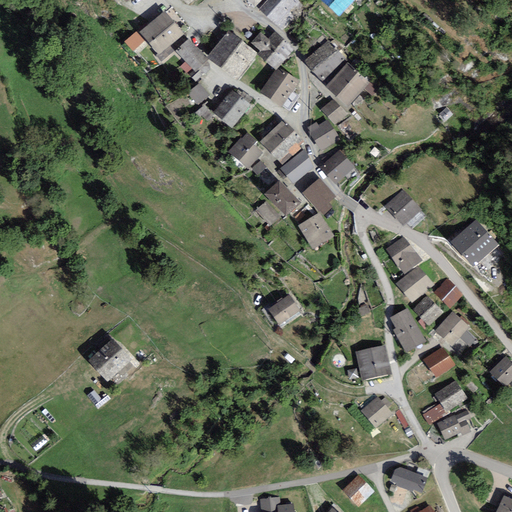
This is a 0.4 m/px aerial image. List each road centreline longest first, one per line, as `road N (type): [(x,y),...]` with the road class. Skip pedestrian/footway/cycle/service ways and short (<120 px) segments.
road 1 (track): [(4,22),(132,211),(247,297),(332,387),(365,389)]
road 2 (track): [(376,469),(214,496),(0,462)]
road 3 (tertiary): [(364,215),(316,169),(296,46),(233,2)]
road 4 (residential): [(364,215),(361,231),(389,295),(398,387),(430,451)]
road 5 (tertiary): [(511,347),(415,238),(364,215)]
road 6 (track): [(140,218),(102,228),(49,267),(0,280)]
